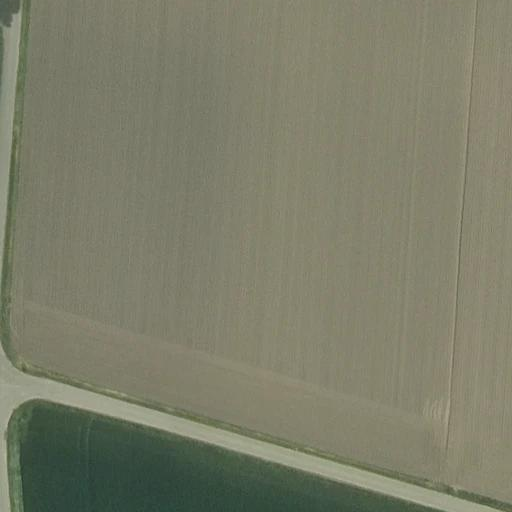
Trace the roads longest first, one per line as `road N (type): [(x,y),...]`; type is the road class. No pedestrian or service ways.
road 1 (unclassified): [(0,388),(30,387),(473,511)]
road 2 (unclassified): [(0,175),(12,0)]
